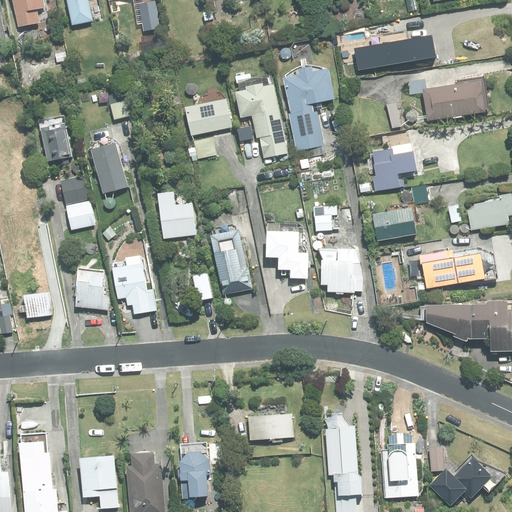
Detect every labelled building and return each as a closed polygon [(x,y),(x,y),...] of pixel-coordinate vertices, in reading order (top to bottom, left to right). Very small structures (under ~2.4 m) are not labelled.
[(2,0),(0,0),(0,45),(8,44),(2,13),(5,12),(2,0)] [(14,0),(19,28),(41,24),(38,11),(46,9),(44,0),(14,0)] [(68,0),(74,26),(94,22),(89,0),(68,0)] [(422,4),(415,5),(416,12),(424,10),(422,4)] [(215,11),(204,13),(206,22),(217,19),(215,11)] [(407,24),(364,32),(369,62),(412,54),(407,24)] [(55,54),(57,63),(69,61),(67,51),(55,54)] [(301,70),(302,76),(286,80),(293,114),(290,115),(298,152),(300,151),(301,158),(308,156),(307,149),(325,146),(318,110),(323,109),(322,103),(336,100),(330,70),(315,73),(313,68),(301,70)] [(421,81),(408,82),(410,95),(423,93),(421,81)] [(483,82),(425,91),(430,121),(488,113),(483,82)] [(249,88),(249,91),(238,93),(243,119),(254,116),(258,139),(261,138),(265,158),(289,154),(276,86),(266,87),(265,85),(249,88)] [(196,146),(191,147),(193,157),(198,155),(199,160),(218,156),(213,132),(234,128),(228,100),(187,108),(193,137),(194,136),(196,146)] [(127,101),(112,106),(116,121),(131,116),(127,101)] [(400,106),(389,108),(392,128),(403,127),(400,106)] [(43,129),(49,162),(60,160),(61,166),(69,164),(68,159),(72,159),(66,125),(63,125),(62,124),(51,126),(51,127),(43,129)] [(119,145),(94,152),(105,194),(130,188),(119,145)] [(395,150),(375,153),(379,177),(374,177),(376,193),(402,189),(400,175),(419,172),(416,153),(396,156),(395,150)] [(308,161),(301,162),(302,169),(310,168),(308,161)] [(85,177),(63,182),(68,205),(90,200),(85,177)] [(370,183),(360,185),(362,193),(371,192),(370,183)] [(428,186),(412,188),(415,205),(430,203),(428,186)] [(161,195),(165,240),(198,236),(195,204),(178,206),(176,193),(161,195)] [(476,206),(477,210),(469,212),(473,231),(511,225),(510,217),(511,216),(511,195),(503,197),(504,201),(476,206)] [(91,202),(67,207),(73,231),(96,225),(91,202)] [(460,206),(450,207),(452,223),(462,222),(460,206)] [(333,230),(341,230),(340,215),(339,216),(339,207),(315,208),(316,217),(317,217),(317,232),(334,231),(333,230)] [(414,209),(375,216),(380,242),(419,235),(414,209)] [(472,231),(471,222),(449,226),(450,235),(472,231)] [(117,236),(112,229),(105,234),(110,241),(117,236)] [(213,237),(225,296),(254,290),(250,269),(248,269),(241,232),(213,237)] [(311,255),(301,254),(301,234),(270,232),(269,259),(281,259),(281,271),(293,271),(293,279),(310,280),(311,255)] [(511,233),(503,233),(503,242),(511,242),(511,233)] [(337,262),(337,252),(328,252),(328,262),(324,261),(323,286),(329,286),(329,293),(337,294),(337,296),(342,296),(342,299),(354,299),(354,296),(364,297),(365,281),(362,265),(357,248),(346,248),(346,249),(340,249),(340,262),(337,262)] [(455,252),(420,257),(422,266),(424,266),(428,289),(488,280),(484,254),(456,259),(455,252)] [(115,270),(120,300),(128,299),(129,306),(134,306),(136,315),(158,311),(155,291),(150,292),(146,269),(144,269),(144,265),(141,265),(140,259),(129,261),(130,267),(115,270)] [(210,274),(195,277),(200,301),(214,299),(210,274)] [(81,282),(78,307),(110,312),(112,299),(106,298),(107,288),(104,288),(105,278),(93,277),(92,284),(81,282)] [(51,295),(27,297),(28,307),(20,308),(21,314),(23,314),(24,316),(28,316),(28,319),(53,316),(51,295)] [(489,306),(428,306),(429,324),(457,336),(456,337),(468,343),(472,339),(473,340),(493,340),(493,353),(511,352),(511,311),(511,303),(492,303),(489,306)] [(12,317),(1,318),(2,334),(13,333),(12,317)] [(293,414),(250,418),(252,441),(295,438),(293,414)] [(360,475),(358,427),(343,428),(343,430),(328,431),(330,477),(336,476),(337,484),(336,484),(337,511),(358,511),(358,497),(366,496),(365,480),(366,480),(360,475)] [(389,451),(383,451),(385,498),(419,496),(417,445),(414,445),(414,437),(411,435),(407,434),(404,434),(400,434),(397,435),(394,436),(391,438),(391,445),(389,445),(389,451)] [(0,498),(12,498),(11,474),(9,474),(8,467),(10,467),(9,457),(3,457),(2,444),(0,444),(0,498)] [(431,449),(433,472),(445,471),(444,449),(431,449)] [(23,456),(25,494),(47,493),(48,511),(59,511),(58,492),(54,492),(53,461),(61,461),(60,454),(23,456)] [(135,467),(129,468),(131,511),(165,511),(163,465),(157,465),(156,454),(134,455),(135,467)] [(182,471),(179,470),(180,481),(183,481),(184,500),(190,500),(190,498),(210,498),(209,472),(212,472),(211,461),(201,454),(190,454),(182,463),(182,471)] [(309,455),(294,456),(294,463),(310,463),(309,455)] [(83,460),(85,498),(102,498),(102,510),(119,509),(118,489),(120,489),(118,458),(83,460)] [(473,499),(495,479),(475,458),(456,477),(449,470),(432,486),(453,507),(467,493),(473,499)]
